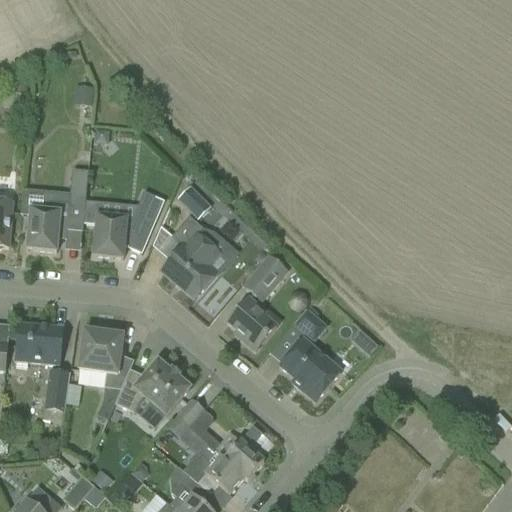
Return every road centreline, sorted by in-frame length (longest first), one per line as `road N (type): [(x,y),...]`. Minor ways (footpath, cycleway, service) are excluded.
road 1 (track): [(406,374),(404,356),(153,115),(68,0)]
road 2 (residential): [(318,450),(135,302),(0,285)]
road 3 (residential): [(511,454),(432,379),(406,374),(381,382),(318,450)]
